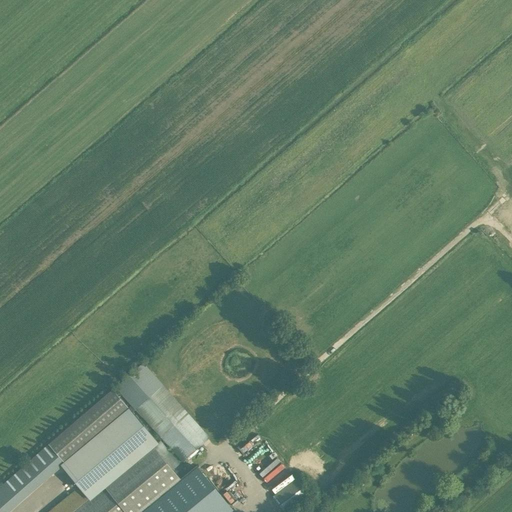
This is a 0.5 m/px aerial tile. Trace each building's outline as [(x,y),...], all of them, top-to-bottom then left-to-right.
[(210,438),(184,409),(143,363),(116,387),(183,462),(210,438)] [(64,461),(127,407),(113,390),(50,444),(64,461)] [(259,434),(240,448),(252,464),(268,453),(260,443),(263,440),(259,434)] [(50,444),(0,487),(0,511),(6,511),(60,465),(64,461),(50,444)] [(172,470),(151,445),(87,498),(79,487),(48,511),(141,511),(150,505),(181,481),(172,470)] [(267,482),(284,467),(272,454),(263,462),(267,467),(260,473),(267,482)] [(155,511),(228,511),(232,509),(197,467),(181,481),(150,505),(155,511)] [(294,474),(270,488),(284,511),(308,496),(294,474)]
